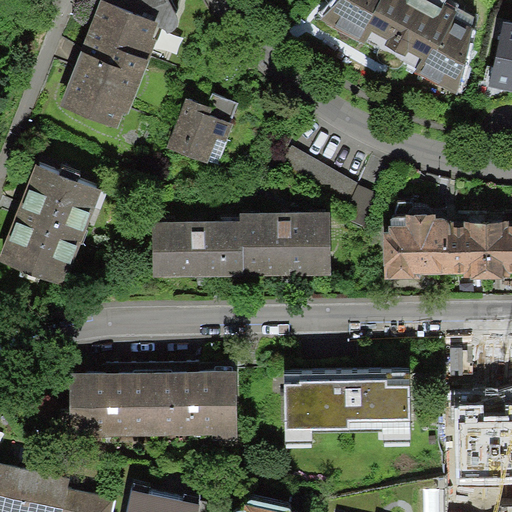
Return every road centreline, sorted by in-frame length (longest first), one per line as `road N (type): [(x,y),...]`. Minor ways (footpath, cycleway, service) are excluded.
road 1 (residential): [(511,323),(115,320),(43,337),(0,359)]
road 2 (residential): [(221,0),(235,31),(293,89),(359,128),(432,158),(511,163)]
